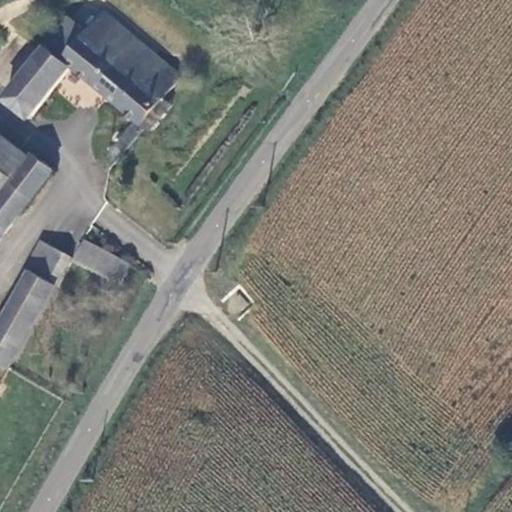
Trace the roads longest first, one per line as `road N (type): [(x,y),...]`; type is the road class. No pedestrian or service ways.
road 1 (tertiary): [(177,278),(378,0)]
road 2 (unclassified): [(407,511),(177,278)]
road 3 (tertiary): [(42,511),(177,278)]
